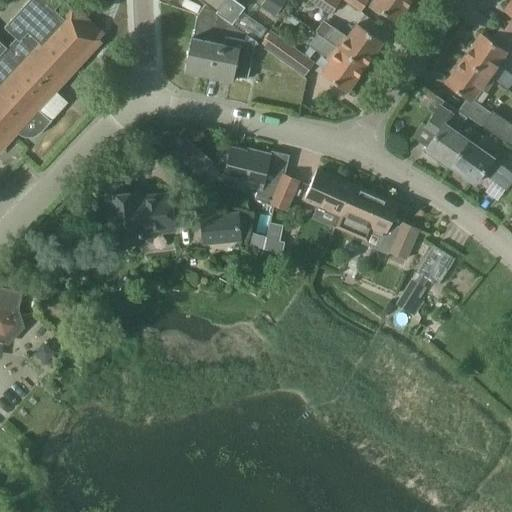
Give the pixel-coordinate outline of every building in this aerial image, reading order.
[(55,87),(102,36),(103,35),(65,0),(30,0),(5,27),(17,38),(7,49),(0,42),(0,145),(15,129),(22,136),(29,138),(36,137),(41,133),(53,120),(37,106),(55,87)] [(202,0),(218,11),(217,13),(234,24),(246,8),(235,0),(202,0)] [(272,0),(265,0),(263,5),(278,15),(283,7),(272,0)] [(312,0),(331,13),(340,1),(338,0),(312,0)] [(395,24),(411,0),(374,0),(370,6),(395,24)] [(328,26),(321,37),(363,68),(381,43),(356,26),(346,39),(328,26)] [(285,59),(293,48),(272,33),(264,45),(285,59)] [(363,68),(321,37),(314,33),(306,44),(331,62),(321,76),(346,93),(363,68)] [(482,33),(464,58),(494,79),(502,68),(497,64),(506,51),(482,33)] [(235,79),(248,82),(255,49),(251,45),(226,40),(225,48),(192,42),(186,74),(234,84),(235,79)] [(494,79),(464,58),(446,83),(471,101),(473,99),(482,106),(490,95),(485,92),(494,79)] [(451,166),(469,142),(456,133),(467,117),(437,95),(427,109),(433,112),(425,124),(438,133),(427,148),(451,166)] [(480,125),(511,146),(511,122),(491,109),(480,125)] [(492,158),(469,142),(451,166),(475,183),(486,168),(510,185),(511,181),(511,158),(499,148),(492,158)] [(255,200),(271,204),(283,174),(267,170),(271,155),(256,151),(255,153),(245,151),(244,149),(237,147),(235,148),(232,147),(225,177),(240,181),(239,183),(258,188),(255,200)] [(305,199),(342,214),(354,183),(318,169),(305,199)] [(300,181),(283,174),(271,204),(287,210),(300,181)] [(421,227),(403,220),(402,224),(392,220),(400,202),(354,183),(342,214),(337,225),(363,235),(362,237),(382,245),(409,256),(421,227)] [(175,231),(172,205),(171,194),(139,198),(139,192),(125,194),(122,190),(114,191),(112,195),(108,195),(113,246),(144,242),(143,234),(175,231)] [(242,240),(239,211),(199,215),(202,245),(242,240)] [(247,245),(253,246),(263,249),(266,236),(251,232),(247,245)] [(442,286),(459,258),(436,244),(419,272),(442,286)] [(411,310),(423,289),(409,281),(397,302),(411,310)] [(27,328),(20,308),(24,292),(0,286),(0,342),(10,345),(27,328)]
